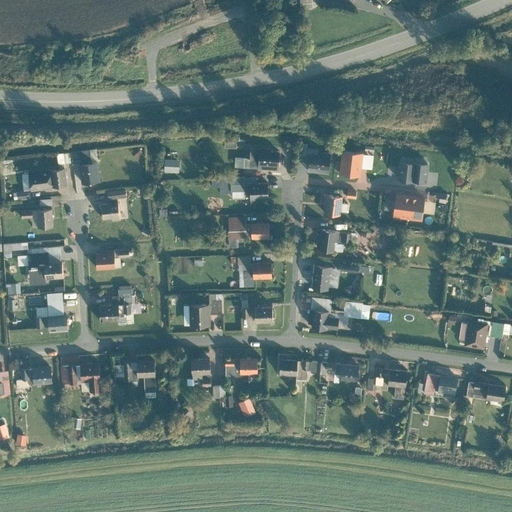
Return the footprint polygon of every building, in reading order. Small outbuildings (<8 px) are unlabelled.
[(312,9),(311,0),(299,0),(300,9),(312,9)] [(236,150),(236,139),(225,139),(224,149),(236,150)] [(279,167),(279,153),(270,153),(270,149),(248,147),(247,158),(244,158),(243,168),(271,169),(271,166),(279,167)] [(142,153),(137,148),(130,154),(135,159),(142,153)] [(344,150),(341,172),(359,174),(362,152),(344,150)] [(310,153),(309,167),(314,168),(314,171),(328,172),(331,152),(319,151),(319,154),(310,153)] [(180,170),(180,158),(165,157),(165,170),(180,170)] [(0,172),(13,171),(12,158),(0,158),(0,172)] [(401,161),(399,179),(412,180),(414,161),(414,162),(401,161)] [(414,161),(412,180),(413,180),(413,179),(426,181),(428,163),(414,161)] [(82,184),(100,181),(98,163),(80,165),(82,184)] [(65,167),(51,169),(53,186),(67,184),(65,167)] [(51,169),(29,172),(31,189),(53,186),(51,169)] [(244,191),(244,178),(230,178),(231,192),(244,191)] [(268,200),(267,183),(249,184),(250,200),(268,200)] [(356,191),(347,190),(347,197),(355,198),(356,191)] [(124,199),(124,191),(109,193),(110,204),(101,205),(102,220),(120,218),(118,200),(124,199)] [(407,218),(409,196),(395,194),(392,216),(407,218)] [(340,216),(342,198),(326,196),(324,214),(340,216)] [(422,219),(424,197),(409,196),(407,218),(422,219)] [(33,218),(33,210),(22,210),(22,219),(33,218)] [(53,226),(52,210),(38,211),(39,227),(53,226)] [(245,240),(244,216),(228,217),(229,241),(245,240)] [(269,239),(268,224),(251,224),(251,239),(269,239)] [(337,231),(322,230),(320,250),(336,252),(337,231)] [(353,233),(344,232),(343,240),(352,241),(353,233)] [(64,277),(62,260),(48,261),(47,246),(27,248),(28,270),(35,269),(36,280),(64,277)] [(117,249),(118,263),(131,262),(130,248),(117,249)] [(101,253),(95,254),(96,270),(116,269),(115,250),(100,251),(101,253)] [(250,263),(249,256),(236,257),(237,264),(250,263)] [(272,278),(272,262),(253,263),(253,279),(272,278)] [(359,265),(338,262),(337,271),(358,274),(359,265)] [(329,290),(332,268),(315,265),(312,288),(329,290)] [(7,282),(8,292),(22,291),(21,281),(7,282)] [(112,303),(97,305),(98,323),(121,321),(120,306),(131,305),(130,289),(118,290),(119,297),(111,297),(112,303)] [(248,295),(241,295),(242,310),(249,310),(248,295)] [(9,309),(18,309),(18,297),(9,297),(9,309)] [(344,302),(305,298),(305,302),(313,302),(310,328),(339,331),(340,317),(331,316),(331,312),(343,313),(344,302)] [(344,314),(369,317),(371,302),(346,298),(344,314)] [(183,301),(173,303),(174,311),(184,309),(183,301)] [(217,304),(191,306),(193,326),(211,325),(210,314),(218,314),(217,304)] [(272,307),(255,307),(256,322),(273,321),(272,307)] [(67,331),(66,315),(48,316),(49,332),(67,331)] [(489,324),(468,320),(467,325),(462,324),(459,340),(464,341),(463,347),(485,350),(489,324)] [(503,324),(492,323),(490,336),(501,338),(503,324)] [(210,378),(209,357),(190,358),(192,380),(210,378)] [(235,367),(235,358),(225,359),(225,367),(235,367)] [(258,375),(258,358),(240,358),(240,375),(258,375)] [(156,395),(154,360),(123,362),(123,379),(144,378),(145,396),(156,395)] [(303,361),(280,360),(279,374),(294,374),(294,379),(302,380),(303,361)] [(359,379),(359,363),(327,363),(327,380),(359,379)] [(101,391),(98,364),(63,368),(65,384),(88,382),(89,393),(101,391)] [(50,381),(49,369),(22,371),(23,383),(50,381)] [(406,397),(407,370),(377,370),(377,384),(393,384),(393,397),(406,397)] [(453,391),(455,379),(427,375),(425,392),(434,394),(435,389),(453,391)] [(504,400),(506,383),(475,379),(474,387),(486,388),(485,398),(504,400)] [(224,385),(213,386),(214,399),(225,398),(224,385)] [(255,412),(248,398),(237,403),(244,418),(255,412)] [(191,413),(182,406),(174,416),(183,424),(191,413)] [(6,421),(0,423),(0,438),(11,435),(6,421)] [(28,436),(17,434),(15,444),(26,446),(28,436)]
